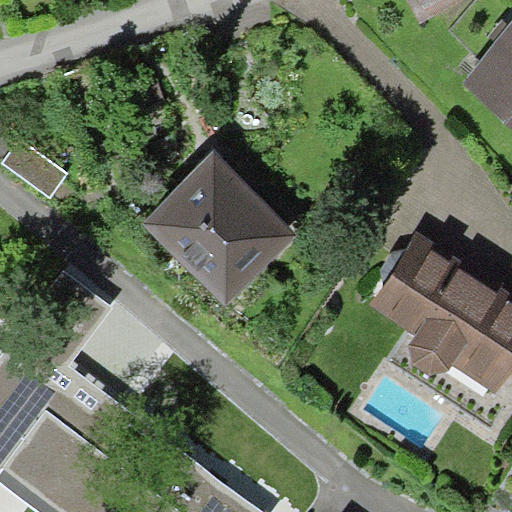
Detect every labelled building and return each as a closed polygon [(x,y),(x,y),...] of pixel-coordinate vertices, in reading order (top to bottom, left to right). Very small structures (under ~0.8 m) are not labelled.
[(403,0),(415,22),(457,0),(403,0)] [(511,24),(466,80),(511,118),(511,24)] [(0,164),(45,198),(63,174),(15,138),(0,158),(0,164)] [(209,154),(146,215),(210,280),(238,253),(249,263),(283,230),(209,154)] [(511,296),(507,305),(410,241),(403,251),(387,254),(378,269),(380,284),(374,295),(419,324),(410,338),(413,354),(426,363),(442,360),(451,346),(496,375),(503,364),(511,362),(511,296)] [(90,310),(62,288),(0,369),(0,458),(4,462),(0,467),(0,478),(27,499),(29,496),(50,511),(256,511),(155,434),(123,476),(98,458),(112,439),(90,423),(92,420),(37,379),(90,310)]
